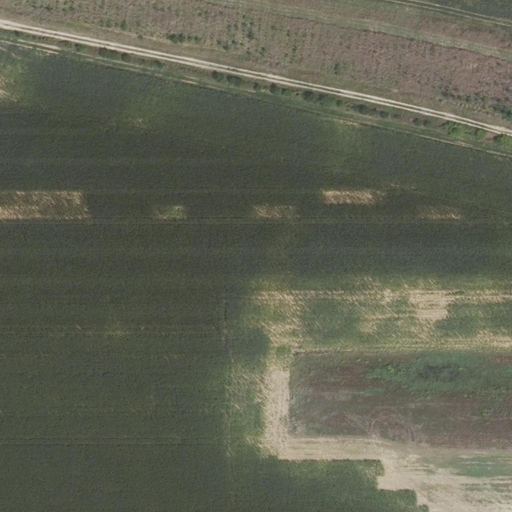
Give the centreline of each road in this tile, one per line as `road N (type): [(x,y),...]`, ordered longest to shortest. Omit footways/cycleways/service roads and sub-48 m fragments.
road 1 (track): [(0,39),(511,154)]
road 2 (track): [(0,21),(511,133)]
